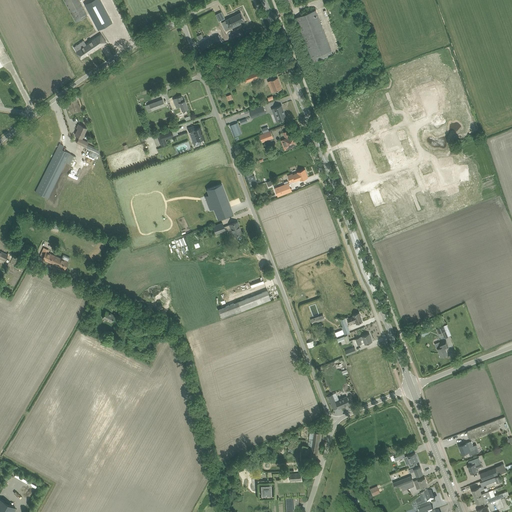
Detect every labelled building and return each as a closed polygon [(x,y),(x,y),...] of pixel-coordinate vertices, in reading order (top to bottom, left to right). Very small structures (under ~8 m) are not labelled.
[(64,0),(76,22),(88,16),(79,0),(64,0)] [(92,0),(84,4),(98,30),(112,22),(100,0),(92,0)] [(312,57),(314,62),(319,60),(333,54),(331,50),(318,14),(316,10),(297,17),(312,57)] [(225,20),(230,29),(241,23),(241,22),(244,20),(241,12),(238,14),(237,13),(236,14),(237,14),(225,20)] [(72,26),(71,27),(74,32),(75,31),(89,23),(86,18),(72,26)] [(76,50),(76,51),(81,59),(106,42),(101,34),(86,44),(76,50)] [(211,38),(200,43),(203,50),(204,50),(222,41),(219,34),(211,38)] [(246,76),(244,76),(244,77),(246,81),(246,82),(254,79),(266,75),(264,70),(263,69),(245,75),(246,76)] [(273,79),(270,80),(268,81),(272,92),(282,88),(278,77),(273,79)] [(431,79),(425,82),(428,90),(434,88),(431,79)] [(425,82),(419,84),(422,92),(428,90),(425,82)] [(444,85),(437,88),(442,96),(448,93),(444,85)] [(182,96),(173,99),(175,105),(176,107),(180,106),(182,110),(188,108),(185,100),(183,100),(182,96)] [(145,105),(147,112),(165,105),(162,99),(145,105)] [(263,105),(249,110),(252,117),(266,112),(263,105)] [(282,105),(272,109),(274,114),(277,113),(279,121),(287,118),(282,105)] [(437,115),(432,123),(438,127),(443,119),(437,115)] [(387,121),(379,126),(383,132),(391,128),(387,121)] [(75,135),(82,138),(87,128),(78,124),(77,128),(78,129),(75,135)] [(194,132),(197,141),(204,138),(200,127),(196,128),(195,125),(196,125),(195,125),(188,128),(190,133),(194,132)] [(157,135),(161,146),(167,144),(165,139),(173,136),(171,130),(157,135)] [(260,135),(262,142),(274,138),(271,130),(260,135)] [(282,141),(282,142),(282,143),(285,149),(294,146),(293,144),(296,143),(294,138),(293,135),(290,136),(288,130),(284,132),(286,138),(284,139),(283,139),(283,140),(282,140),(282,141)] [(404,132),(398,134),(401,142),(407,140),(404,132)] [(79,137),(76,142),(86,147),(88,144),(88,142),(79,137)] [(40,194),(48,198),(70,153),(61,149),(63,145),(60,143),(35,192),(40,194)] [(96,160),(98,155),(87,151),(85,156),(96,160)] [(70,153),(66,162),(66,163),(72,165),(76,156),(71,154),(70,153)] [(293,173),(288,175),(291,181),(295,180),(295,181),(300,179),(301,180),(308,177),(305,169),(298,172),(298,173),(293,175),(293,173)] [(253,175),(249,177),(252,184),(257,182),(254,175),(253,175)] [(222,184),(207,189),(218,218),(232,213),(222,184)] [(284,184),(275,188),(278,196),(288,193),(284,184)] [(455,185),(447,188),(450,194),(458,191),(455,185)] [(379,191),(371,194),(376,206),(383,204),(379,191)] [(229,224),(234,236),(237,234),(242,232),(238,221),(233,223),(229,224)] [(213,226),(216,234),(225,230),(222,222),(213,226)] [(41,252),(39,257),(65,269),(67,264),(70,258),(63,255),(62,258),(48,252),(49,250),(47,249),(45,252),(43,251),(44,247),(41,252)] [(256,259),(190,281),(199,310),(188,314),(193,331),(221,322),(214,301),(265,284),(260,269),(259,269),(256,259)] [(218,308),(222,317),(271,299),(267,290),(237,301),(218,308)] [(91,306),(97,309),(104,297),(99,294),(98,296),(97,296),(91,306)] [(106,310),(102,318),(111,322),(115,315),(106,310)] [(348,316),(341,319),(343,325),(344,326),(348,325),(351,323),(350,322),(355,320),(357,323),(358,323),(362,321),(359,313),(354,314),(353,315),(354,316),(349,318),(348,316)] [(319,316),(310,319),(312,324),(321,321),(319,316)] [(442,331),(445,338),(448,336),(451,335),(447,324),(444,326),(436,329),(438,333),(442,331)] [(419,330),(422,336),(429,333),(426,327),(419,330)] [(308,347),(315,345),(310,328),(303,330),(308,347)] [(356,338),(358,345),(362,343),(361,340),(364,339),(365,344),(372,341),(369,333),(356,338)] [(470,334),(459,339),(462,346),(474,341),(470,334)] [(338,342),(345,340),(346,343),(350,342),(347,335),(337,339),(338,342)] [(438,348),(441,356),(447,354),(445,348),(449,347),(446,341),(440,343),(439,342),(435,344),(437,348),(438,348)] [(328,396),(334,409),(338,407),(339,408),(350,403),(348,399),(347,396),(339,399),(336,392),(332,394),(328,396)] [(496,419),(468,430),(471,438),(499,427),(498,423),(496,419)] [(310,457),(318,458),(322,432),(311,430),(308,445),(310,446),(310,448),(304,447),(304,452),(309,452),(310,452),(309,456),(310,456),(310,457)] [(468,452),(470,455),(479,451),(477,444),(473,445),(472,442),(466,443),(466,444),(460,446),(463,453),(468,452)] [(404,453),(398,456),(399,459),(404,457),(406,465),(408,464),(410,467),(417,464),(416,461),(418,460),(415,452),(410,454),(408,455),(405,456),(404,453)] [(468,466),(471,473),(478,471),(477,468),(482,466),(479,457),(469,461),(470,465),(468,466)] [(415,470),(417,475),(423,473),(420,466),(414,468),(414,467),(409,469),(410,472),(415,470)] [(480,473),(483,479),(498,474),(496,467),(480,473)] [(412,475),(398,481),(400,485),(405,483),(412,480),(414,480),(412,475)] [(484,481),(485,485),(496,481),(497,483),(502,481),(500,475),(484,481)] [(414,480),(417,488),(421,487),(427,485),(425,478),(419,480),(418,479),(414,480)] [(401,485),(404,493),(409,491),(407,488),(414,486),(412,480),(405,483),(405,484),(401,485)] [(261,485),(262,495),(272,495),(271,485),(261,485)] [(376,486),(370,488),(373,495),(380,492),(379,488),(377,485),(376,486)] [(472,490),(475,496),(482,494),(480,490),(484,489),(483,486),(472,490)] [(422,505),(417,507),(418,511),(429,511),(432,511),(430,505),(429,505),(429,503),(434,501),(431,493),(430,494),(428,489),(425,491),(427,495),(426,495),(424,496),(419,498),(422,505)] [(482,494),(475,496),(477,503),(482,501),(488,499),(489,502),(495,500),(500,498),(501,497),(507,495),(506,491),(501,493),(500,494),(495,496),(491,498),(489,491),(482,494)] [(0,511),(12,511),(15,507),(0,498),(0,511)] [(495,500),(498,508),(504,506),(500,498),(495,500)]
